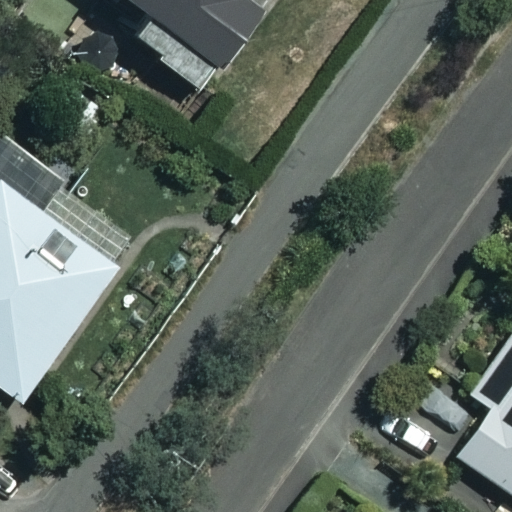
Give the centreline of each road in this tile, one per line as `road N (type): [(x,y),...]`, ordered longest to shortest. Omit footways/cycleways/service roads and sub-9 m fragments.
road 1 (residential): [(64,511),(433,0)]
road 2 (residential): [(511,92),(219,511)]
